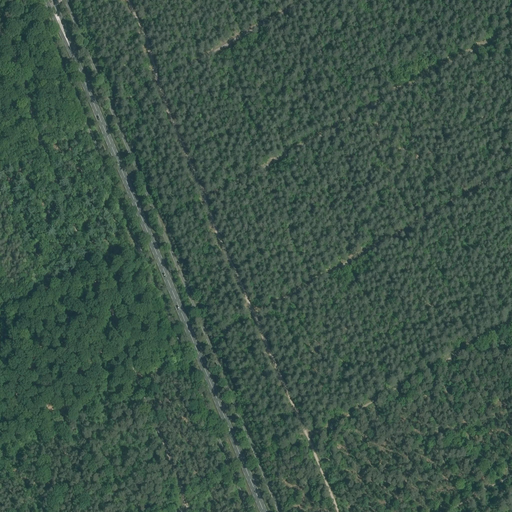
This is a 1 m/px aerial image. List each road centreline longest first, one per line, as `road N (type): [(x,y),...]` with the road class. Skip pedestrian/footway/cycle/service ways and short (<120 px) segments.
road 1 (unknown): [(2,30),(193,511)]
road 2 (secondary): [(263,511),(64,34)]
road 3 (unknown): [(126,0),(306,436)]
road 4 (track): [(205,199),(511,28)]
road 5 (track): [(511,163),(252,309)]
road 6 (unknown): [(306,436),(511,320)]
road 7 (track): [(304,0),(156,80)]
